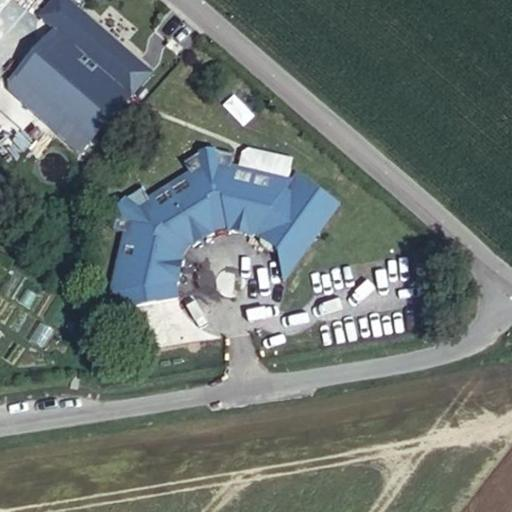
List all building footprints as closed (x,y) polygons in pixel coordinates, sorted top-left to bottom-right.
[(0,64),(0,72),(71,138),(108,99),(96,89),(101,83),(121,61),(100,41),(96,46),(87,38),(79,31),(79,21),(71,14),(67,20),(59,14),(64,9),(54,0),(33,0),(23,12),(36,24),(0,64)] [(92,33),(82,24),(79,21),(79,31),(87,38),(92,33)] [(156,53),(161,47),(153,39),(148,46),(156,53)] [(96,89),(108,99),(113,94),(101,83),(96,89)] [(262,274),(268,305),(288,275),(286,274),(305,247),(307,249),(323,224),(279,194),(274,201),(270,200),(221,189),(214,187),(216,176),(198,172),(198,169),(181,172),(181,175),(165,184),(172,194),(131,220),(125,211),(109,221),(107,219),(96,233),(99,235),(94,253),(105,256),(85,326),(96,323),(101,339),(160,323),(155,308),(158,306),(168,284),(165,282),(175,270),(177,272),(199,260),(198,257),(214,254),(213,257),(235,259),(237,257),(239,253),(246,257),(260,267),(262,274)] [(221,189),(270,200),(275,180),(231,170),(224,174),(221,189)] [(307,249),(305,247),(286,274),(288,275),(307,249)] [(246,257),(239,253),(237,257),(243,261),(246,257)] [(260,267),(246,257),(243,261),(242,265),(245,269),(252,274),(257,275),(262,274),(260,267)]
